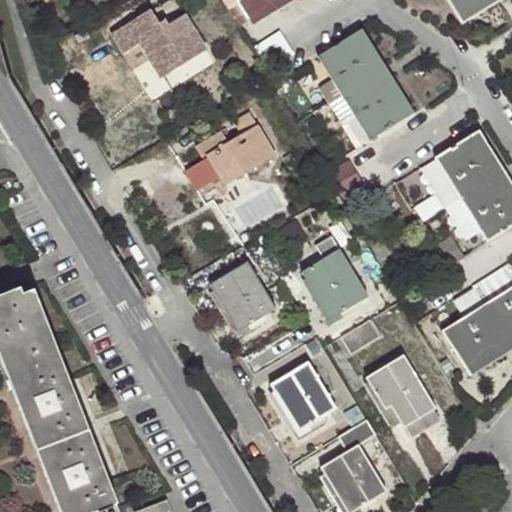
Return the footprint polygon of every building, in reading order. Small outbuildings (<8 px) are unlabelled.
[(290,0),(237,0),(252,23),(290,0)] [(491,0),(447,0),(459,20),(491,0)] [(160,78),(207,49),(186,15),(163,28),(154,13),(119,35),(128,51),(140,44),(160,78)] [(333,81),(342,96),(370,140),(408,116),(381,73),(357,34),(319,58),(333,81)] [(329,103),(342,96),(333,81),(320,88),(329,103)] [(226,184),(274,154),(250,115),(235,123),(242,136),(233,142),(225,130),(196,147),(204,160),(209,157),(226,184)] [(435,158),(437,160),(460,198),(481,231),(488,241),(511,225),(511,193),(496,169),(474,134),(435,158)] [(460,198),(437,160),(422,169),(447,208),(460,198)] [(334,184),(355,171),(350,161),(328,174),(334,184)] [(460,198),(447,208),(467,240),(481,231),(460,198)] [(375,252),(396,239),(384,219),(362,231),(375,252)] [(330,319),(365,296),(330,238),(317,246),(324,259),(303,273),(330,319)] [(409,262),(396,239),(375,252),(388,275),(409,262)] [(238,330),(273,309),(247,264),(211,285),(238,330)] [(54,339),(35,286),(0,298),(0,359),(54,339)] [(508,344),(511,341),(511,288),(445,331),(468,369),(508,344)] [(380,337),(369,319),(340,338),(351,355),(380,337)] [(75,394),(54,339),(0,359),(33,445),(86,425),(75,394)] [(316,339),(286,357),(294,370),(272,385),(298,431),(335,407),(308,364),(325,353),(322,349),(316,339)] [(404,428),(435,409),(403,356),(367,379),(385,410),(392,407),(404,428)] [(358,447),(374,435),(365,420),(337,437),(346,453),(322,468),(347,511),(351,511),(385,492),(358,447)] [(57,511),(113,511),(118,510),(100,463),(86,425),(33,445),(57,511)] [(168,511),(165,501),(136,511),(168,511)]
